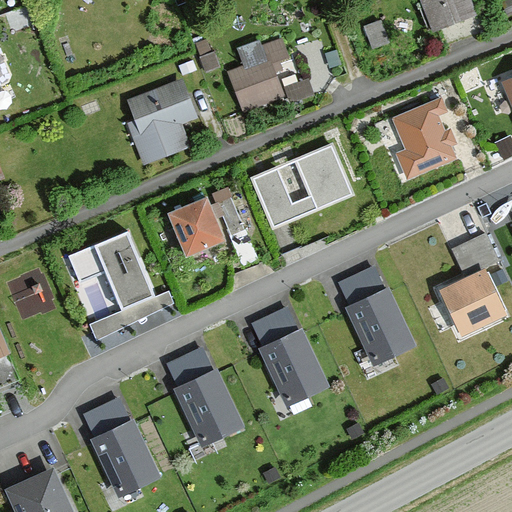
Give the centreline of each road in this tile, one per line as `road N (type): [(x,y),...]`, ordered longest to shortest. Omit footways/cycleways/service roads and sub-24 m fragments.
road 1 (residential): [(511,171),(89,373),(46,417),(0,438)]
road 2 (residential): [(511,34),(0,249)]
road 3 (tertiary): [(354,511),(511,428)]
